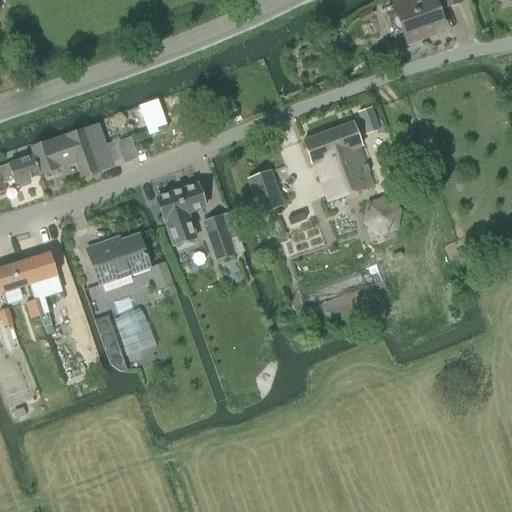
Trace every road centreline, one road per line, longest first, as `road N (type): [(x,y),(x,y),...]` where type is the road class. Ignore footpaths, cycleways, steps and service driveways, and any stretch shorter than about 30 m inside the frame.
road 1 (residential): [(0,226),(359,86),(511,43)]
road 2 (tertiary): [(0,111),(286,0)]
